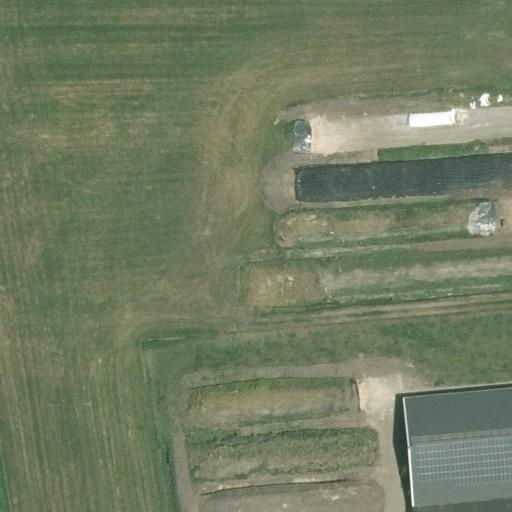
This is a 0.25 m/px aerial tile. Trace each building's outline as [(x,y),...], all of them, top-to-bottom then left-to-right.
[(511,107),(447,110),(449,138),(511,135),(511,120),(511,107)] [(362,163),(345,164),(348,194),(365,193),(362,163)] [(458,325),(457,347),(473,347),(473,326),(458,325)] [(492,373),(467,379),(469,388),(494,382),(492,373)] [(270,397),(277,424),(296,420),(289,392),(270,397)] [(511,511),(511,398),(403,408),(412,505),(412,509),(412,511),(511,511)] [(266,498),(266,511),(293,511),(292,496),(266,498)]
